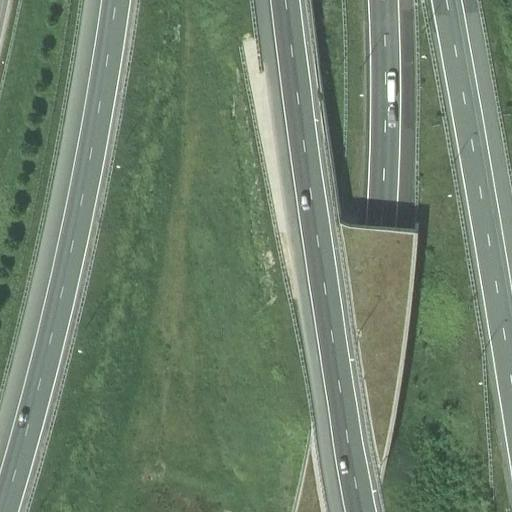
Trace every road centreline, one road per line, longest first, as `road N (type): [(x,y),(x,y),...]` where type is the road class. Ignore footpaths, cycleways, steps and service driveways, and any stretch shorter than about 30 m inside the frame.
road 1 (motorway): [(115,0),(85,176),(2,511)]
road 2 (motorway): [(286,0),(362,511)]
road 3 (motorway): [(337,511),(365,362),(379,221),(382,0)]
road 4 (motorway): [(511,391),(445,0)]
